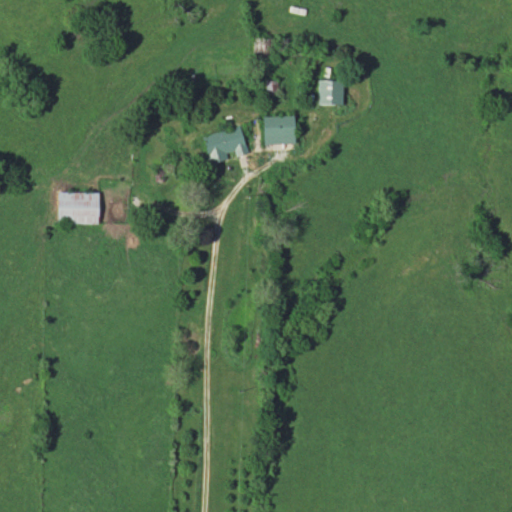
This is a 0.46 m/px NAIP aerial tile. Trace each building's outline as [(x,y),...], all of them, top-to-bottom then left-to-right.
[(268,41),(249,42),(249,60),(268,60),(268,41)] [(314,103),(338,103),(338,80),(314,80),(314,103)] [(260,143),(290,143),(290,115),(259,115),(260,143)] [(198,136),(206,162),(243,152),(236,125),(198,136)] [(94,191),(54,191),(54,222),(94,222),(94,191)]
